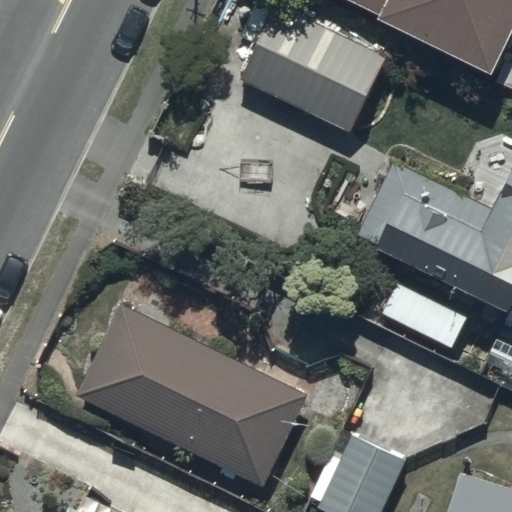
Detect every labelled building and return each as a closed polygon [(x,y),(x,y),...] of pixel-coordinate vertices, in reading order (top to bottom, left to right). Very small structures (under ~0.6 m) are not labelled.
[(276,0),(240,76),(349,129),(386,51),(278,0),(276,0)] [(511,0),(362,0),(492,65),(511,24),(511,0)] [(357,230),(509,304),(511,298),(511,158),(489,204),(394,157),(357,230)] [(120,300),(76,391),(263,482),(307,390),(120,300)] [(317,502),(337,511),(379,511),(407,456),(352,430),(317,502)] [(445,511),(511,511),(511,482),(459,467),(445,511)] [(63,511),(91,511),(69,501),(63,511)]
